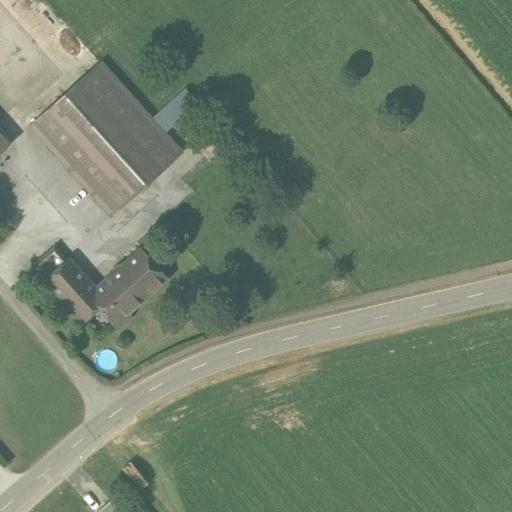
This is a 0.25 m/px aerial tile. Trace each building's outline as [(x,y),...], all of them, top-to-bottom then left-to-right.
[(112,215),(181,154),(100,64),(31,126),(112,215)] [(0,153),(9,146),(0,136),(0,153)] [(62,299),(83,280),(85,279),(68,260),(67,262),(54,248),(35,265),(47,279),(46,280),(62,299)] [(128,313),(166,279),(140,251),(94,292),(83,280),(62,299),(83,322),(99,308),(114,325),(116,323),(122,325),(129,319),(128,313)] [(123,511),(112,499),(98,511),(123,511)]
